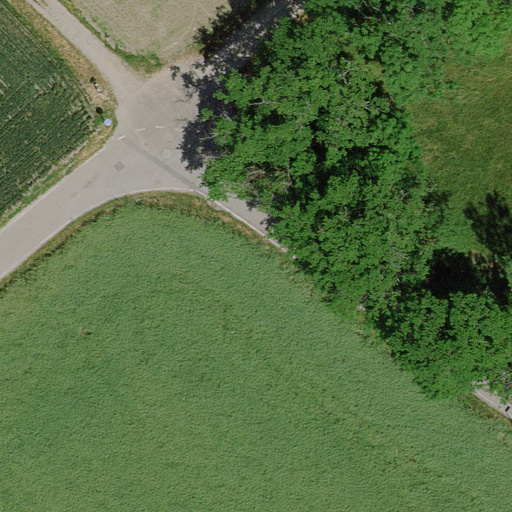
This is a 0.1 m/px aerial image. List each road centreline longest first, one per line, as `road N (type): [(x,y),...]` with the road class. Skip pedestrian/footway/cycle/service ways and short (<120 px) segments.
road 1 (residential): [(511,394),(199,166),(157,160),(112,173),(0,257)]
road 2 (track): [(296,0),(226,63),(157,160)]
road 3 (track): [(40,0),(131,90),(157,160)]
